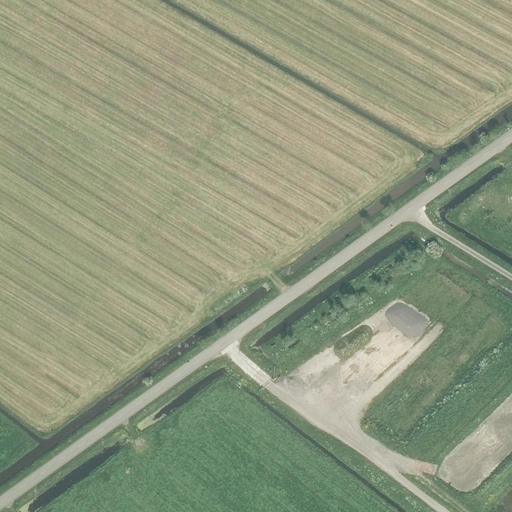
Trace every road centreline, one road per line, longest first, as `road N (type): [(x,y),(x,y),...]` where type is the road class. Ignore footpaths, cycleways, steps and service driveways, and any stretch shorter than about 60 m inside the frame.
road 1 (secondary): [(0,507),(412,211)]
road 2 (secondary): [(412,211),(511,140)]
